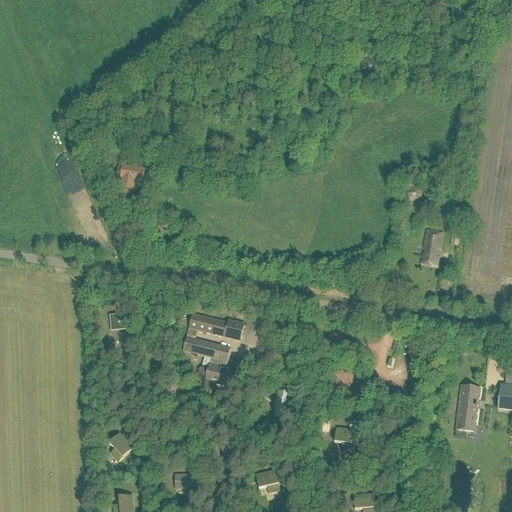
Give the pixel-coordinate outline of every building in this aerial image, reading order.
[(377,72),(378,62),(364,60),(362,70),(377,72)] [(123,166),(121,179),(122,179),(120,195),(133,197),(136,181),(144,183),(146,170),(123,166)] [(438,268),(439,258),(437,258),(438,251),(441,251),(444,234),(427,232),(422,265),(438,268)] [(459,248),(461,236),(452,234),(450,246),(459,248)] [(228,322),(194,313),(190,328),(198,330),(241,341),(246,323),(229,319),(228,322)] [(127,331),(126,315),(110,316),(111,332),(127,331)] [(187,339),(196,341),(198,330),(190,328),(187,339)] [(229,388),(233,371),(225,369),(230,350),(196,341),(187,339),(184,353),(205,358),(203,366),(209,368),(206,382),(229,388)] [(511,385),(511,386),(511,384),(511,374),(506,374),(505,385),(501,384),(498,410),(511,412),(511,385)] [(183,400),(175,381),(160,387),(168,406),(183,400)] [(457,431),(476,433),(481,388),(462,386),(457,431)] [(287,414),(291,395),(279,392),(274,411),(276,411),(275,414),(276,415),(275,418),(282,420),(283,416),(284,417),(285,413),(287,414)] [(354,453),(356,433),(337,430),(335,444),(343,445),(342,451),(354,453)] [(119,464),(133,450),(120,435),(109,445),(115,451),(111,455),(119,464)] [(269,495),(280,492),(276,473),(257,477),(260,491),(267,489),(269,495)] [(192,490),(192,476),(175,476),(175,490),(187,490),(187,495),(192,495),(192,490)] [(363,511),(375,511),(374,496),(354,498),(355,511),(363,511)] [(114,511),(134,511),(133,497),(119,498),(120,506),(114,507),(114,511)]
